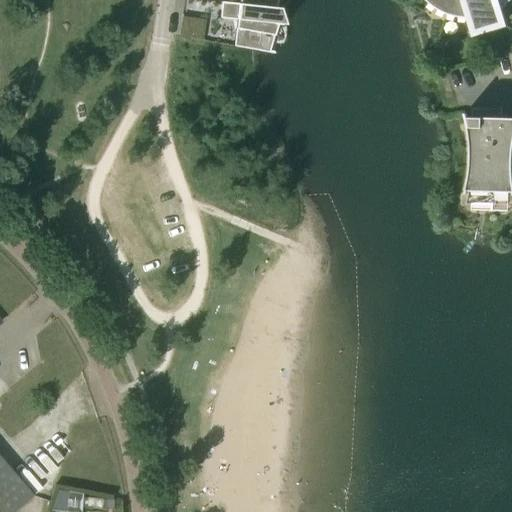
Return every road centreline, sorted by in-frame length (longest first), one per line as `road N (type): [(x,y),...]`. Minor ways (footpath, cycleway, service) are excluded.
road 1 (residential): [(149,94),(195,228),(200,282),(191,305),(177,317),(155,318),(91,205),(132,109)]
road 2 (residential): [(139,511),(116,412),(71,315),(0,233)]
